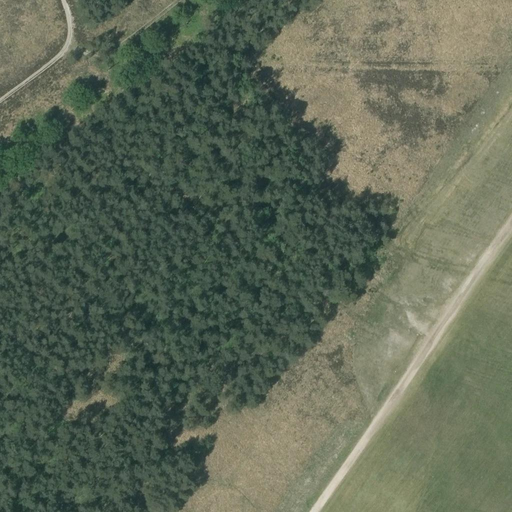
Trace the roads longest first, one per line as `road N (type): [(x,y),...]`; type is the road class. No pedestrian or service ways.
road 1 (track): [(0,100),(67,46),(63,0)]
road 2 (track): [(67,46),(110,51),(177,0)]
